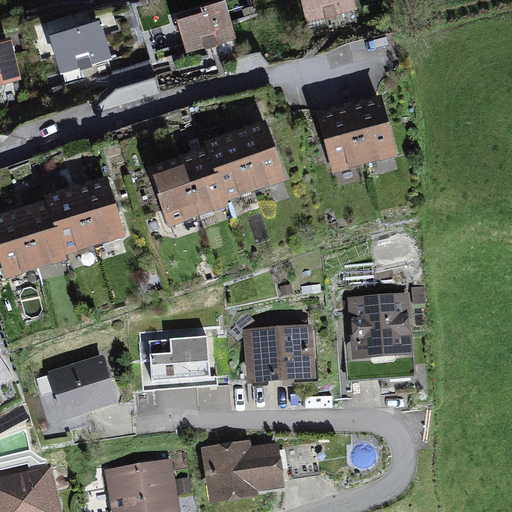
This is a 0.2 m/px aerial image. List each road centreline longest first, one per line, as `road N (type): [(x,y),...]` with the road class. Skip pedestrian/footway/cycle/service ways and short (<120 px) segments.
road 1 (residential): [(319,511),(397,479),(401,445),(381,424),(105,420)]
road 2 (residential): [(0,150),(80,119),(392,47)]
